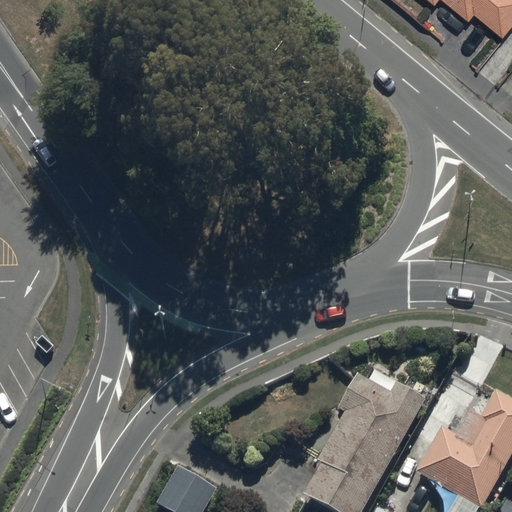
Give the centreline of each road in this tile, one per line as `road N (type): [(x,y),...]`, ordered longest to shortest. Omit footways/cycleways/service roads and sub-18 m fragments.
road 1 (tertiary): [(318,297),(171,390),(119,439),(69,511)]
road 2 (tertiary): [(66,511),(116,339),(105,223)]
road 3 (secondary): [(385,59),(416,116),(417,194),(386,249),(339,287)]
road 4 (secondary): [(318,297),(267,310),(206,303),(150,270),(105,223)]
road 5 (secondary): [(105,223),(0,75)]
road 6 (secondary): [(511,294),(444,280),(339,287)]
road 7 (secondary): [(385,59),(511,170)]
